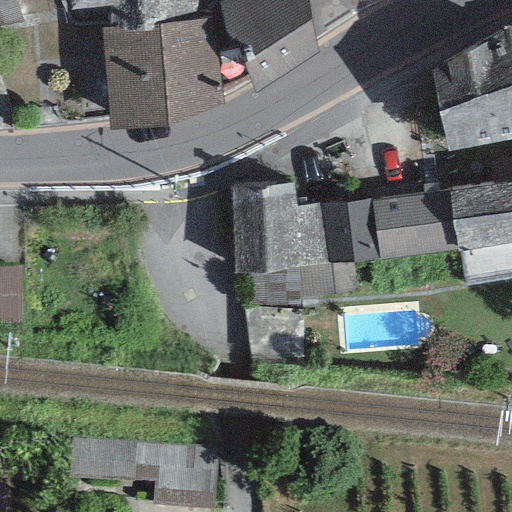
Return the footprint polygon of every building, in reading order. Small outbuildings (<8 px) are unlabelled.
[(69,0),(71,9),(108,5),(109,28),(196,20),(195,0),(69,0)] [(224,0),(218,3),(253,92),(316,55),(307,0),(224,0)] [(109,28),(101,29),(109,131),(166,127),(217,106),(212,21),(196,20),(109,28)] [(511,58),(507,27),(430,71),(446,151),(511,138),(511,58)] [(511,181),(449,188),(449,192),(455,250),(511,242),(511,181)] [(291,182),(229,186),(236,273),(324,267),(323,264),(319,204),(293,205),(291,182)] [(449,192),(370,200),(376,259),(455,250),(449,192)] [(370,200),(319,204),(323,264),(376,259),(370,200)] [(0,327),(31,328),(31,270),(0,269),(0,327)] [(223,508),(225,440),(82,436),(81,476),(166,479),(165,506),(223,508)]
